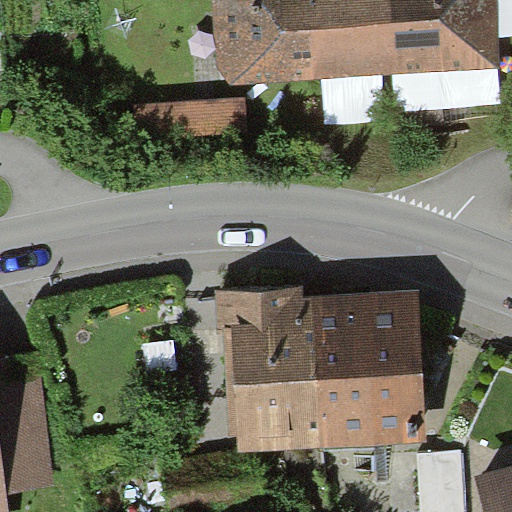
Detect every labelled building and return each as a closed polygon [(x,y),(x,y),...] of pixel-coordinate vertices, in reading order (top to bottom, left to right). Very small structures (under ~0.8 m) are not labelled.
[(499,73),(496,0),(223,0),(226,82),(499,73)] [(242,103),(137,109),(138,139),(243,133),(242,103)] [(426,432),(420,279),(310,284),(309,272),(216,277),(219,324),(227,324),(231,419),(236,419),(236,439),(426,432)] [(0,343),(0,511),(11,511),(7,470),(43,466),(28,340),(0,343)] [(258,439),(162,457),(172,511),(187,511),(269,497),(258,439)] [(468,511),(464,444),(419,447),(423,511),(468,511)] [(488,511),(511,511),(511,447),(474,458),(488,511)]
